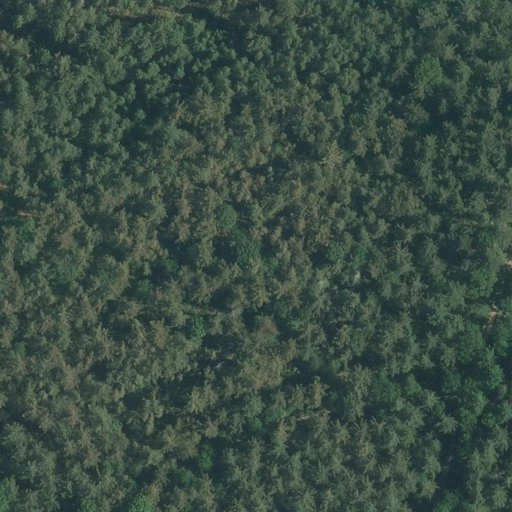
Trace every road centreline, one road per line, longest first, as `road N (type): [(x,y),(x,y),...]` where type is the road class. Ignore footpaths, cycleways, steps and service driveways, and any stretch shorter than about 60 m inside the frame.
road 1 (track): [(467,392),(279,423),(228,450),(152,511)]
road 2 (track): [(511,252),(467,392)]
road 3 (track): [(467,392),(435,511)]
